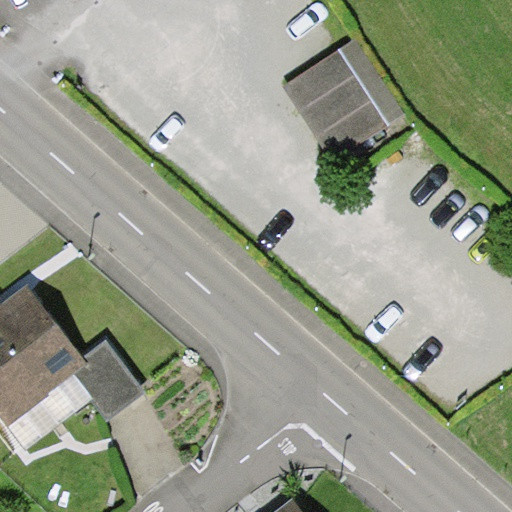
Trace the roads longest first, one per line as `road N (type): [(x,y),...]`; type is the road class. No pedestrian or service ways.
road 1 (tertiary): [(0,103),(328,393)]
road 2 (residential): [(175,511),(328,393)]
road 3 (tertiary): [(328,393),(461,511)]
